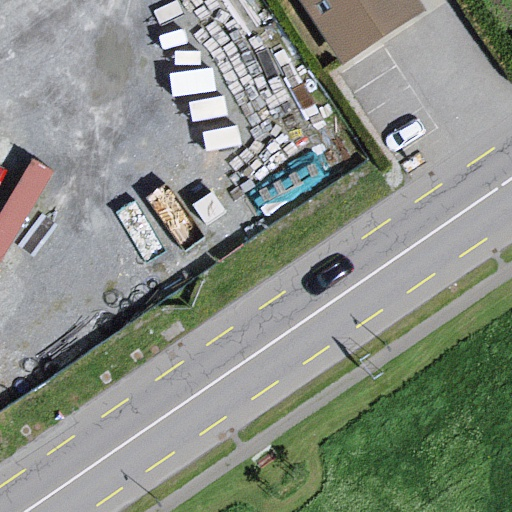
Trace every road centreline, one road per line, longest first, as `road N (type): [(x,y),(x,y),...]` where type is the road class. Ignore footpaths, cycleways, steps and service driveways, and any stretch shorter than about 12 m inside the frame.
road 1 (primary): [(511,155),(0,496)]
road 2 (primary): [(58,511),(511,200)]
